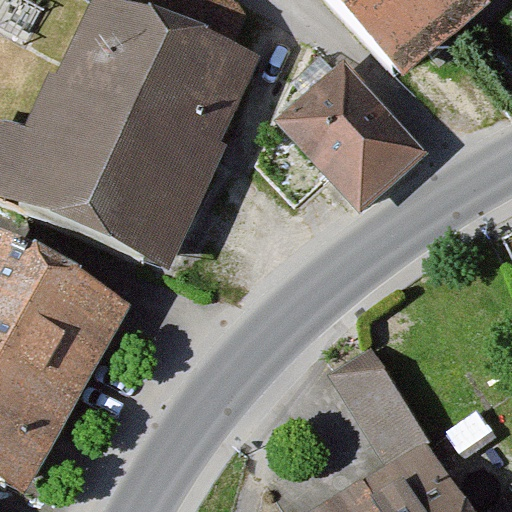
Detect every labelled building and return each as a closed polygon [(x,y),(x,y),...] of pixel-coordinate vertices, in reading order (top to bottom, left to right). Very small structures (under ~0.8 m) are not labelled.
[(324,0),(401,87),(501,0),(324,0)] [(257,78),(94,8),(4,215),(167,285),(257,78)] [(341,59),(276,116),(361,213),(426,156),(341,59)] [(130,320),(0,247),(0,494),(25,508),(130,320)] [(459,511),(427,458),(335,511),(459,511)]
